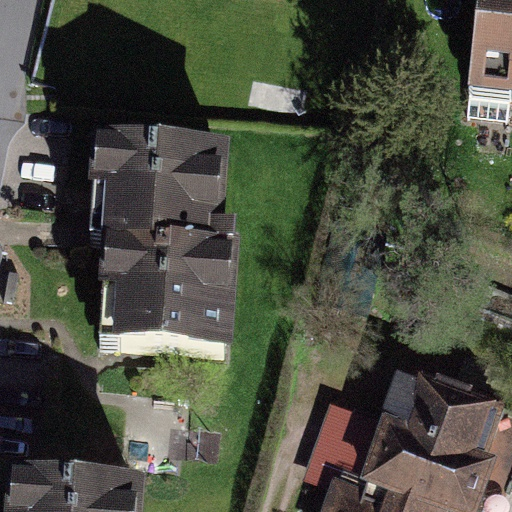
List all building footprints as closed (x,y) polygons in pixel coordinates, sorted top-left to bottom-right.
[(251,0),(313,16),(317,0),(251,0)] [(511,0),(489,0),(477,106),(511,110),(511,0)] [(233,164),(111,161),(108,303),(122,304),(121,361),(241,365),(244,251),(231,250),(233,164)] [(486,511),(511,437),(511,423),(398,384),(361,490),(346,485),(337,511),(486,511)] [(142,511),(144,495),(20,491),(19,511),(142,511)]
